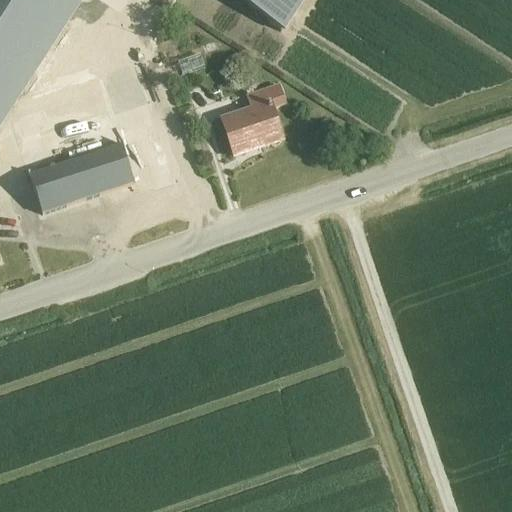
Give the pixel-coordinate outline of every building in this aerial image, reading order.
[(0,0),(0,123),(80,0),(0,0)] [(228,0),(280,34),(302,0),(228,0)] [(150,8),(139,13),(147,30),(158,26),(150,8)] [(187,65),(208,56),(204,45),(183,54),(187,65)] [(273,112),(286,108),(279,88),(246,99),(251,114),(223,123),(235,160),(283,145),(273,112)] [(83,110),(64,116),(67,126),(104,113),(97,91),(79,98),(83,110)] [(124,110),(29,139),(37,164),(132,135),(124,110)] [(43,219),(133,187),(119,148),(29,180),(43,219)]
